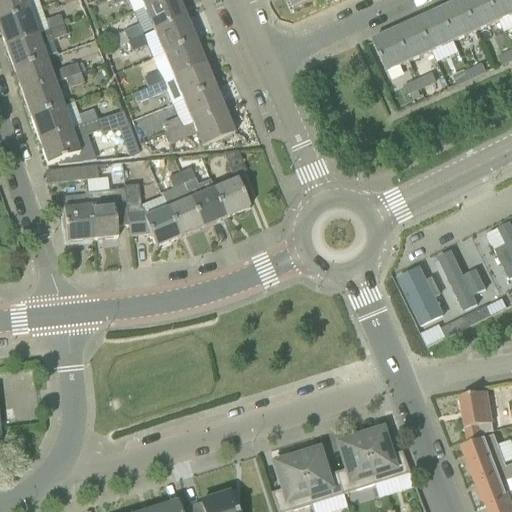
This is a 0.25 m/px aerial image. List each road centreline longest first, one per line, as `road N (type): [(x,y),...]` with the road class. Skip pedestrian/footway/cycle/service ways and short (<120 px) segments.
road 1 (residential): [(71,453),(111,467),(399,384)]
road 2 (unclassified): [(64,316),(174,301),(306,254)]
road 3 (residential): [(64,316),(0,113)]
road 4 (residential): [(410,0),(266,64)]
road 5 (unclassified): [(371,219),(511,150)]
road 6 (residential): [(325,202),(266,64)]
road 7 (residential): [(71,453),(64,316)]
road 8 (unclassified): [(448,511),(399,384)]
road 9 (unclassified): [(399,384),(353,270)]
